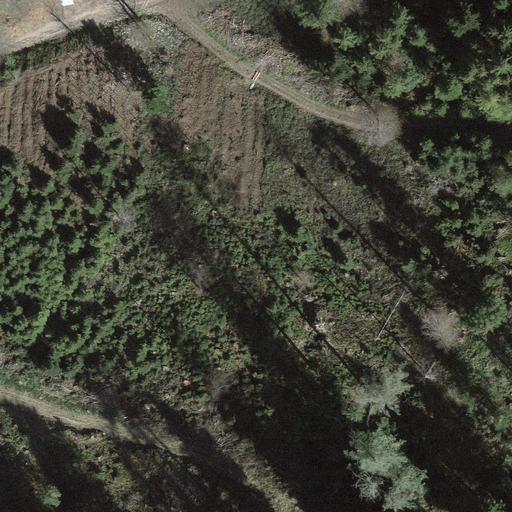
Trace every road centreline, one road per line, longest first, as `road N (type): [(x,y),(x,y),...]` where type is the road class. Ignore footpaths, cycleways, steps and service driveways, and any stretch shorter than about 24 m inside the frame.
road 1 (track): [(141,0),(258,98),(328,117),(445,117),(511,132)]
road 2 (track): [(0,48),(142,0)]
